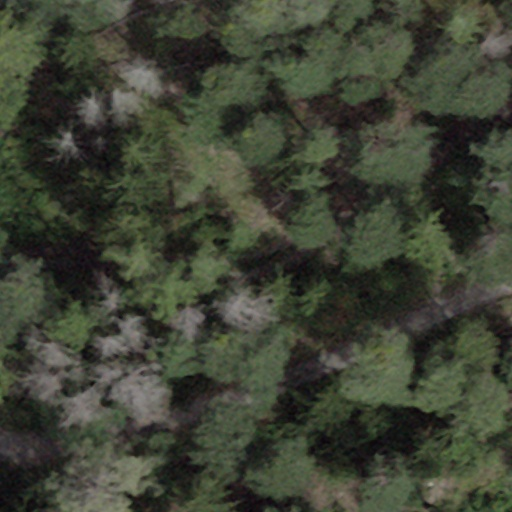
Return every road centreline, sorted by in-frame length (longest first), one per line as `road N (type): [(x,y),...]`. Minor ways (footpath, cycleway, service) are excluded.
road 1 (track): [(0,271),(56,258),(255,266),(310,238),(511,92)]
road 2 (track): [(511,293),(162,418),(105,434),(0,438)]
